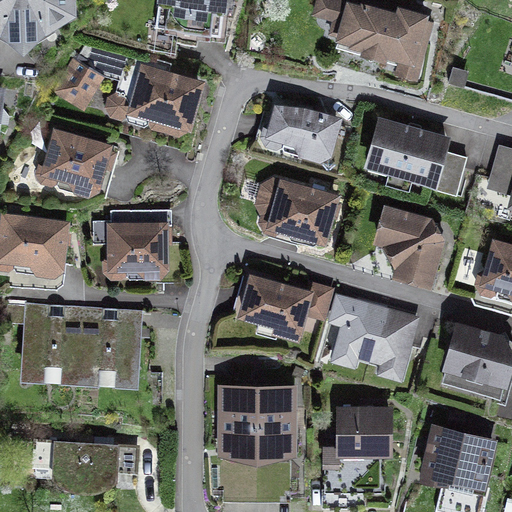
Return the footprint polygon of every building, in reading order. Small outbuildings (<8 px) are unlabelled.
[(0,0),(0,27),(23,40),(70,12),(69,0),(0,0)] [(225,0),(160,0),(157,26),(150,26),(147,49),(176,57),(180,30),(222,35),(225,0)] [(316,0),(313,12),(333,18),(338,0),(316,0)] [(363,8),(341,1),(332,33),(354,40),(353,45),(365,49),(363,56),(384,62),(386,55),(402,59),(398,75),(416,79),(426,43),(420,41),(427,17),(400,9),(399,15),(364,5),(363,8)] [(158,62),(87,42),(58,91),(84,106),(104,73),(123,79),(119,94),(111,98),(109,108),(113,115),(121,117),(128,113),(130,109),(151,115),(151,120),(154,127),(179,133),(187,130),(200,85),(155,72),(158,62)] [(0,122),(2,123),(10,117),(4,109),(0,108),(0,103),(2,92),(0,91),(0,122)] [(305,110),(279,108),(274,125),(267,128),(264,137),(267,144),(277,146),(284,142),(285,138),(299,142),(299,147),(303,153),(320,159),(329,155),(337,120),(305,110)] [(447,140),(382,121),(370,164),(458,190),(467,158),(444,151),(447,140)] [(108,147),(58,133),(50,162),(43,164),(40,173),(43,181),(52,184),(59,180),(61,176),(74,179),(74,185),(77,191),(88,194),(96,190),(108,147)] [(335,197),(276,181),(265,187),(260,204),(266,212),(263,224),(267,230),(276,233),(283,228),(324,240),(335,197)] [(431,222),(388,209),(379,240),(398,245),(403,256),(398,274),(430,283),(442,239),(431,222)] [(149,211),(112,211),(113,257),(107,261),(107,271),(113,276),(122,277),(128,272),(127,267),(142,267),(142,271),(148,277),(160,277),(165,270),(165,225),(150,225),(149,211)] [(65,225),(6,218),(3,247),(0,249),(0,267),(0,268),(9,268),(16,263),(16,259),(34,261),(34,266),(39,273),(54,274),(61,269),(65,225)] [(511,247),(497,243),(489,272),(481,275),(479,285),(482,291),(491,294),(499,290),(500,285),(511,288),(511,247)] [(310,294),(254,278),(243,314),(279,324),(277,331),(297,337),(310,294)] [(373,358),(386,311),(357,303),(351,327),(345,325),(339,348),(373,358)] [(81,365),(84,307),(29,304),(26,362),(81,365)] [(84,307),(81,365),(137,369),(140,310),(84,307)] [(386,311),(373,358),(403,366),(416,319),(386,311)] [(511,355),(502,338),(460,326),(449,367),(467,372),(464,386),(501,396),(511,358),(511,355)] [(258,450),(259,390),(224,390),(224,450),(258,450)] [(259,390),(258,450),(292,450),(292,390),(259,390)] [(360,410),(341,410),(341,449),(327,449),(327,465),(325,465),(324,507),(356,507),(356,489),(384,489),(384,451),(390,451),(390,410),(375,410),(375,407),(360,407),(360,410)] [(493,443),(436,429),(424,476),(443,480),(436,511),(440,511),(484,511),(490,489),(482,487),(493,443)] [(138,448),(38,442),(37,472),(56,474),(61,479),(73,485),(87,488),(99,486),(109,483),(116,477),(116,468),(136,469),(138,448)]
